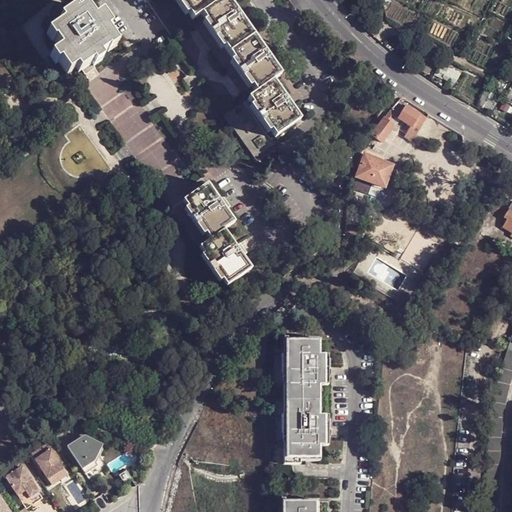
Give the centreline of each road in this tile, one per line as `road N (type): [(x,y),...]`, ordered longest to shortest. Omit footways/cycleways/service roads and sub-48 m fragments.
road 1 (primary): [(497,0),(478,46),(427,330),(413,511)]
road 2 (residential): [(156,492),(217,332),(284,279)]
road 3 (residential): [(511,146),(408,82),(320,0)]
